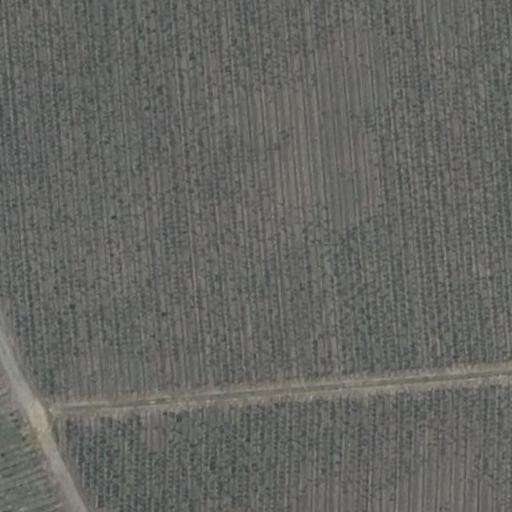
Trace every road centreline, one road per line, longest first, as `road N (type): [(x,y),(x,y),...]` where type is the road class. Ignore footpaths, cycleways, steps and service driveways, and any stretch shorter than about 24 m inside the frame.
road 1 (track): [(511,376),(31,414)]
road 2 (track): [(0,349),(78,511)]
